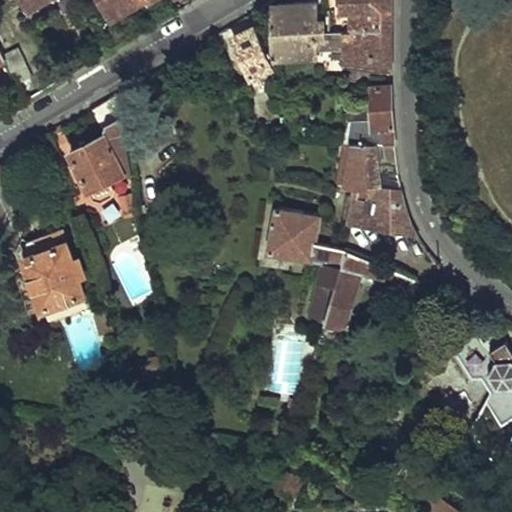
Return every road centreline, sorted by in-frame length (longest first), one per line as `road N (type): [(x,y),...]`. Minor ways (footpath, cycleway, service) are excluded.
road 1 (residential): [(511,300),(454,255),(421,198),(408,118),(407,0)]
road 2 (residential): [(0,137),(233,2)]
